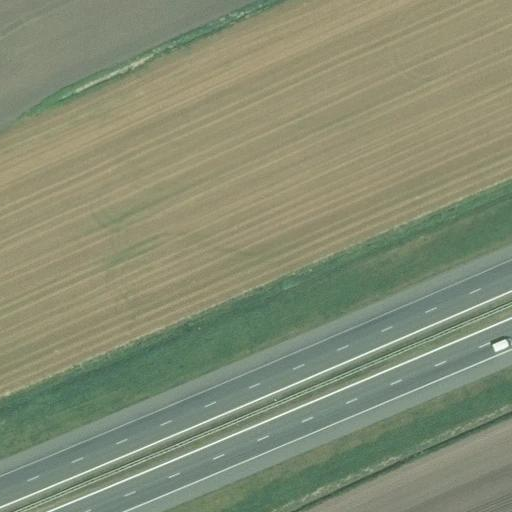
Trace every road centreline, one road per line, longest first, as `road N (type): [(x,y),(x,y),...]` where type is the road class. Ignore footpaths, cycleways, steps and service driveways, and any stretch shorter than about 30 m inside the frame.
road 1 (motorway): [(511,276),(0,493)]
road 2 (motorway): [(89,511),(511,334)]
